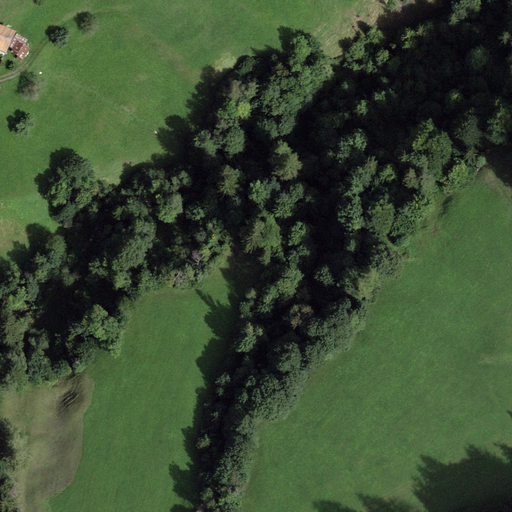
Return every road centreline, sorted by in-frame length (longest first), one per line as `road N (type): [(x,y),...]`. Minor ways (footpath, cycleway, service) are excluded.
road 1 (track): [(361,511),(454,461),(511,442)]
road 2 (track): [(0,79),(51,34),(101,14)]
